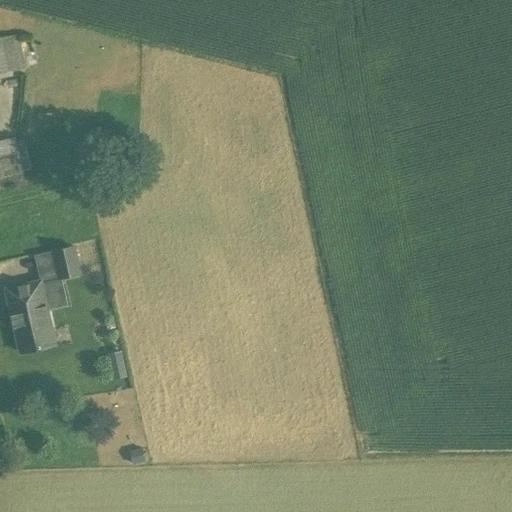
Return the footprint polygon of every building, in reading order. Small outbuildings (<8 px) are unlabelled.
[(0,72),(25,67),(18,34),(0,38),(0,72)] [(0,185),(24,180),(14,137),(0,140),(0,185)] [(73,246),(54,250),(60,277),(79,273),(73,246)] [(55,344),(40,281),(6,289),(20,352),(55,344)] [(113,378),(126,375),(124,367),(111,369),(113,378)] [(132,464),(145,461),(142,447),(129,450),(132,464)]
